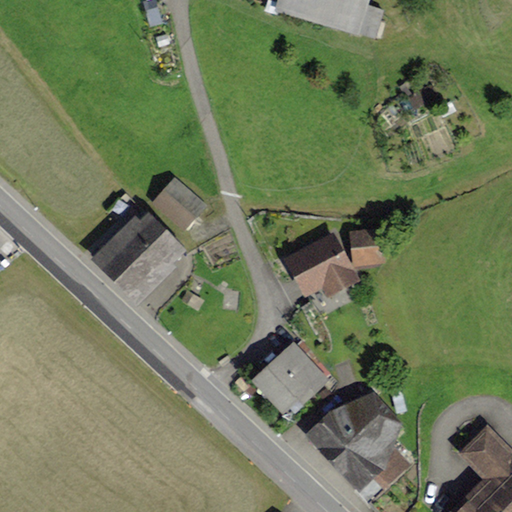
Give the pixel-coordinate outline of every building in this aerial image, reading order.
[(372,0),(282,0),(279,11),(362,35),(372,0)] [(204,211),(173,183),(150,208),(181,236),(204,211)] [(147,218),(99,267),(142,309),(190,260),(147,218)] [(385,242),(354,242),(354,269),(385,269),(385,242)] [(340,244),(288,266),(306,307),(357,285),(340,244)] [(300,351),(259,386),(287,419),(328,384),(300,351)] [(329,415),(298,447),(363,509),(376,495),(387,505),(420,470),(397,448),(399,429),(377,396),(329,415)] [(511,511),(511,449),(489,427),(462,456),(489,483),(460,511),(511,511)]
